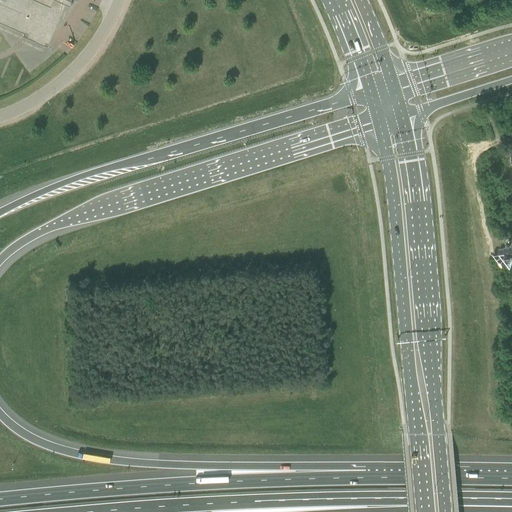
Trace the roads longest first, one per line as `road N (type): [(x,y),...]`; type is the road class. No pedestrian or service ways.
road 1 (motorway): [(0,259),(84,214),(379,121)]
road 2 (primary): [(444,511),(401,114)]
road 3 (primary): [(379,121),(425,511)]
road 4 (motorway): [(371,91),(56,185),(0,212)]
road 5 (motorway): [(365,476),(104,459),(41,442),(0,413)]
road 6 (motorway): [(365,476),(0,499)]
road 7 (motorway): [(111,511),(450,497)]
road 8 (unclassified): [(0,116),(68,76),(120,0)]
road 9 (motorway): [(511,479),(365,476)]
road 10 (tertiary): [(511,47),(393,86)]
